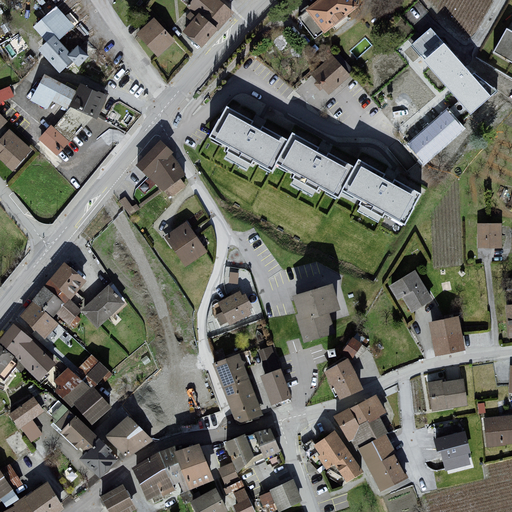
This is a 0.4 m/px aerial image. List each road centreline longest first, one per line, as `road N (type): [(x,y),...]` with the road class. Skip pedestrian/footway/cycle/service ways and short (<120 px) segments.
road 1 (residential): [(236,431),(200,328),(221,230),(156,118)]
road 2 (residential): [(279,420),(337,405),(415,369),(511,350)]
road 3 (tertiary): [(156,118),(49,247)]
road 4 (residential): [(89,495),(144,453),(236,431)]
road 5 (tertiary): [(263,0),(156,118)]
